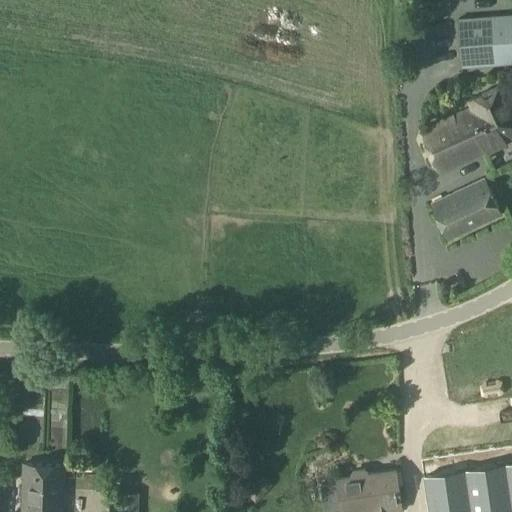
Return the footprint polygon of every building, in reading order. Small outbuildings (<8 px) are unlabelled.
[(511,13),(458,18),(461,68),(511,64),(511,13)] [(422,132),(440,174),(511,139),(511,118),(497,87),(468,101),(472,109),(422,132)] [(448,240),(504,215),(486,177),(431,204),(448,240)] [(21,511),(64,511),(66,464),(24,462),(21,511)] [(511,511),(511,463),(424,476),(428,511),(511,511)] [(336,476),(337,482),(320,484),(323,510),(341,508),(341,511),(388,511),(402,509),(396,468),(367,472),(367,470),(364,468),(354,469),(352,472),(352,474),(336,476)] [(140,511),(141,492),(119,491),(117,511),(140,511)]
